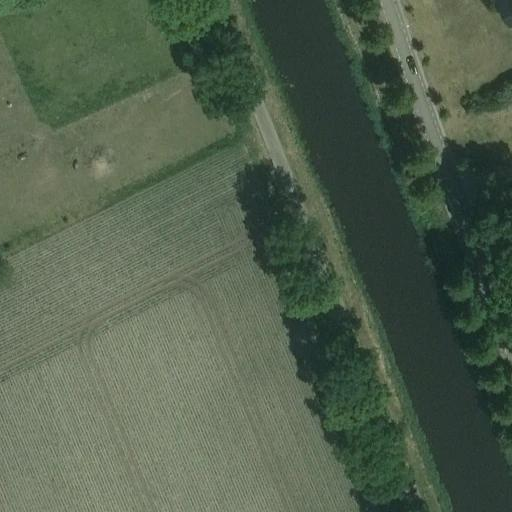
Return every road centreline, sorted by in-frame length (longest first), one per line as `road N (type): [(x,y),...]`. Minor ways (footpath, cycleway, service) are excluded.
road 1 (unclassified): [(428,511),(214,0)]
road 2 (tertiary): [(511,348),(387,0)]
